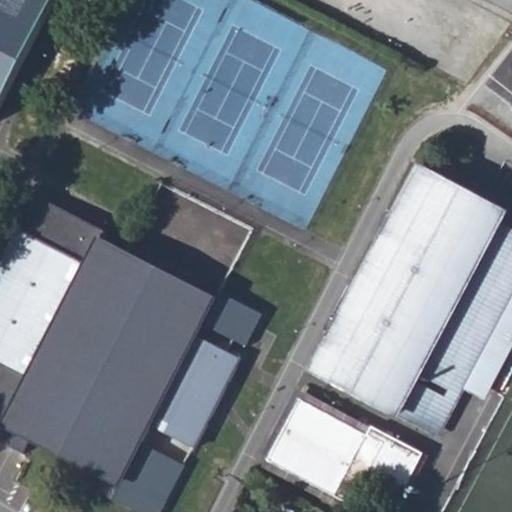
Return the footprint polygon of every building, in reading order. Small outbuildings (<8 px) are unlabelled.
[(0,0),(0,108),(54,0),(0,0)] [(317,369),(409,418),(431,430),(447,398),(447,395),(450,389),(453,389),(463,369),(466,371),(479,347),(476,346),(485,329),(488,331),(500,308),(496,306),(505,290),(509,292),(511,286),(511,242),(495,233),(501,222),(506,214),(473,196),(455,187),(423,170),(397,219),(392,228),(341,325),(335,336),(317,369)] [(46,201),(35,223),(50,230),(61,209),(46,201)] [(29,234),(21,230),(0,271),(0,362),(10,368),(0,386),(0,438),(25,451),(33,435),(124,482),(153,426),(191,446),(197,435),(201,438),(207,425),(203,423),(208,413),(213,415),(225,392),(220,390),(226,380),(230,382),(236,369),(232,367),(237,357),(199,336),(215,302),(176,282),(127,255),(102,243),(107,232),(106,231),(61,209),(50,230),(35,223),(29,234)] [(392,228),(397,219),(389,215),(385,224),(392,228)] [(431,430),(441,435),(466,391),(473,394),(486,401),(487,402),(511,353),(511,228),(501,222),(495,233),(511,242),(511,286),(509,292),(505,290),(496,306),(500,308),(488,331),(485,329),(476,346),(479,347),(466,371),(463,369),(453,389),(450,389),(447,395),(447,398),(431,430)] [(335,336),(341,325),(333,320),(327,332),(335,336)] [(386,443),(302,398),(269,461),(352,506),(386,443)]
